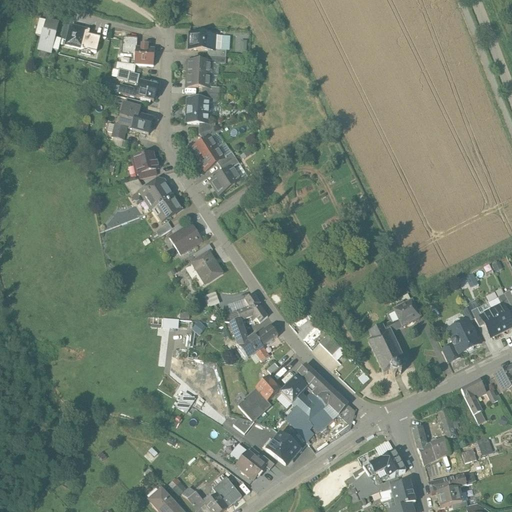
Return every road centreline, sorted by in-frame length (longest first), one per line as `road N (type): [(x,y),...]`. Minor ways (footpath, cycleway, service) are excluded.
road 1 (residential): [(384,443),(349,426),(301,380),(167,182),(168,67),(160,56)]
road 2 (unclassified): [(511,133),(459,0)]
road 3 (residential): [(511,380),(384,443)]
road 4 (residential): [(384,443),(285,511)]
